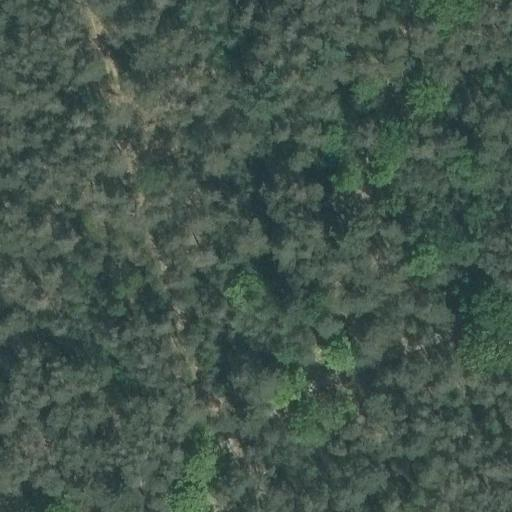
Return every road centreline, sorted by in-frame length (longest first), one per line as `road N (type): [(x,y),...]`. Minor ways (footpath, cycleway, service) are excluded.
road 1 (track): [(228,428),(95,0)]
road 2 (track): [(228,428),(383,327),(511,295)]
road 3 (track): [(0,493),(155,478),(228,428)]
